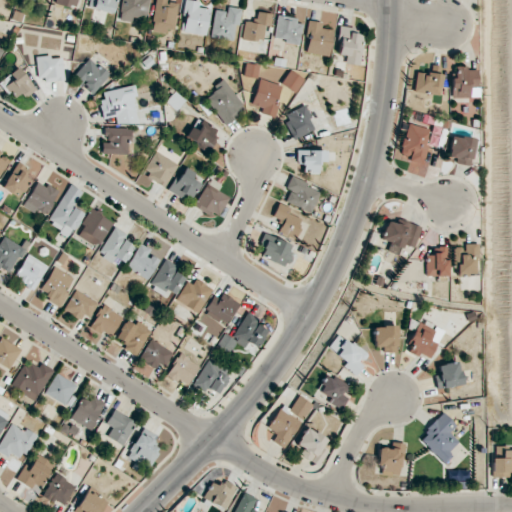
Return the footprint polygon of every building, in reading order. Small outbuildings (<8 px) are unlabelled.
[(54,0),(54,2),(74,8),(76,0),(54,0)] [(89,0),(88,9),(113,12),(114,0),(89,0)] [(132,21),(132,17),(144,19),(146,0),(120,0),(118,20),(132,21)] [(165,0),(153,0),(152,30),(174,32),(176,3),(165,2),(165,0)] [(198,1),(190,0),(184,0),(181,32),(205,35),(208,9),(197,7),(198,1)] [(241,9),(227,6),(226,12),(214,9),(209,37),(232,41),(235,24),(238,25),(241,9)] [(241,40),(263,41),(263,26),(269,27),(270,13),(255,12),(255,22),(243,21),(241,40)] [(274,41),(298,42),(299,17),(275,16),(274,41)] [(321,22),(307,21),(304,53),(329,56),(331,29),(320,28),(321,22)] [(357,65),(363,35),(346,32),(347,27),(340,26),(335,53),(345,55),(344,62),(357,65)] [(62,56),(36,57),(37,82),(63,81),(62,56)] [(77,81),(92,94),(108,73),(88,57),(76,73),(80,77),(77,81)] [(256,78),(258,65),(244,63),(243,76),(256,78)] [(415,71),(412,92),(438,94),(441,66),(430,65),(429,73),(415,71)] [(452,97),(478,97),(477,69),(468,69),(467,66),(452,66),(452,97)] [(0,81),(14,98),(20,92),(25,97),(35,88),(17,67),(0,81)] [(302,79),(289,70),(280,83),(293,92),(302,79)] [(251,105),(261,108),(259,114),(273,117),(280,85),(257,79),(251,105)] [(244,108),(224,81),(203,96),(223,124),(244,108)] [(116,125),(137,121),(131,96),(136,95),(134,85),(98,92),(103,119),(114,116),(116,125)] [(175,111),(185,100),(174,91),(165,101),(175,111)] [(282,114),(292,139),(314,130),(304,105),(282,114)] [(219,129),(196,118),(187,138),(195,142),(193,146),(208,153),(219,129)] [(430,128),(406,123),(400,154),(409,156),(408,161),(422,164),(430,128)] [(129,128),(104,127),(104,142),(101,142),(101,153),(128,154),(129,128)] [(473,138),(450,135),(448,158),(455,159),(455,163),(470,165),(473,138)] [(324,162),(324,150),(295,150),(295,164),(302,164),(302,173),(318,173),(318,162),(324,162)] [(177,164),(155,151),(141,172),(164,186),(177,164)] [(0,174),(9,157),(0,152),(0,174)] [(1,186),(16,196),(32,172),(17,162),(1,186)] [(193,173),(182,166),(168,190),(189,203),(199,184),(190,179),(193,173)] [(283,201),(310,212),(319,190),(289,178),(285,189),(288,190),(283,201)] [(227,196),(217,191),(220,185),(207,179),(194,207),(217,218),(227,196)] [(57,191),(36,180),(23,205),(44,216),(57,191)] [(81,192),(69,184),(46,222),(68,235),(82,213),(72,207),(81,192)] [(281,221),(276,231),(291,238),(300,219),(286,213),(289,208),(277,203),(271,216),(281,221)] [(80,226),(82,226),(77,236),(99,246),(111,220),(88,209),(80,226)] [(386,220),(380,239),(389,242),(387,248),(398,251),(401,244),(413,247),(420,226),(398,220),(397,224),(386,220)] [(98,253),(112,261),(114,258),(123,263),(135,241),(112,228),(98,253)] [(256,255),(282,265),(291,244),(264,234),(256,255)] [(0,268),(11,274),(23,246),(1,236),(0,237),(0,268)] [(157,260),(147,254),(150,249),(140,243),(125,267),(146,280),(157,260)] [(478,261),(478,244),(464,244),(464,247),(453,247),(454,273),(474,273),(474,262),(478,261)] [(426,276),(447,276),(446,246),(439,246),(439,253),(425,254),(426,276)] [(47,266),(27,254),(13,277),(33,289),(47,266)] [(184,276),(173,270),(175,265),(164,259),(148,286),(162,294),(165,290),(174,295),(184,276)] [(71,277),(52,267),(40,290),(48,294),(45,300),(59,307),(67,292),(64,291),(71,277)] [(186,277),(175,301),(198,312),(209,288),(186,277)] [(86,321),(96,302),(74,290),(63,308),(86,321)] [(211,295),(203,313),(226,324),(237,301),(221,294),(219,299),(211,295)] [(90,326),(111,336),(121,315),(100,305),(90,326)] [(221,349),(227,352),(233,342),(244,347),(246,342),(256,347),(265,330),(254,324),(257,317),(242,309),(221,349)] [(115,338),(125,343),(122,349),(135,356),(149,329),(135,321),(133,325),(124,320),(115,338)] [(408,352),(417,357),(419,353),(429,358),(442,332),(417,321),(408,341),(412,343),(408,352)] [(396,326),(373,326),(373,347),(381,347),(382,352),(397,352),(396,326)] [(345,362),(343,366),(354,375),(363,363),(360,361),(365,354),(336,333),(325,347),(345,362)] [(0,363),(8,369),(20,349),(0,337),(0,363)] [(157,363),(164,367),(172,351),(148,339),(138,360),(155,368),(157,363)] [(198,364),(177,353),(166,375),(187,386),(198,364)] [(217,394),(227,377),(219,373),(223,367),(207,358),(191,385),(204,393),(207,388),(217,394)] [(438,374),(433,375),(436,389),(462,384),(457,361),(436,365),(438,374)] [(9,386),(34,400),(52,370),(40,363),(36,369),(24,362),(9,386)] [(63,405),(75,385),(55,373),(44,393),(63,405)] [(339,408),(348,385),(322,374),(315,392),(329,397),(327,403),(339,408)] [(69,418),(89,429),(104,402),(83,391),(69,418)] [(313,404),(297,395),(288,411),(279,406),(266,428),(275,434),(271,441),(284,449),(301,420),(302,421),(313,404)] [(105,424),(111,427),(106,437),(122,445),(134,420),(112,410),(105,424)] [(455,426),(443,413),(417,438),(443,464),(452,456),(448,452),(458,442),(449,432),(455,426)] [(319,464),(327,452),(321,448),(326,439),(306,426),(292,447),(319,464)] [(134,461),(130,468),(143,475),(157,451),(150,446),(154,440),(149,438),(151,434),(142,429),(125,456),(134,461)] [(401,475),(401,443),(391,443),(391,448),(377,448),(376,467),(380,467),(380,475),(401,475)] [(491,477),(511,476),(511,447),(491,448),(491,477)] [(40,486),(51,462),(35,454),(29,467),(23,464),(15,480),(31,488),(33,483),(40,486)] [(62,506),(74,485),(54,473),(42,494),(62,506)] [(202,500),(225,509),(234,487),(211,478),(202,500)] [(88,511),(90,509),(96,511),(101,511),(107,501),(84,489),(72,511),(88,511)] [(231,511),(258,511),(250,508),(255,498),(242,492),(231,511)]
